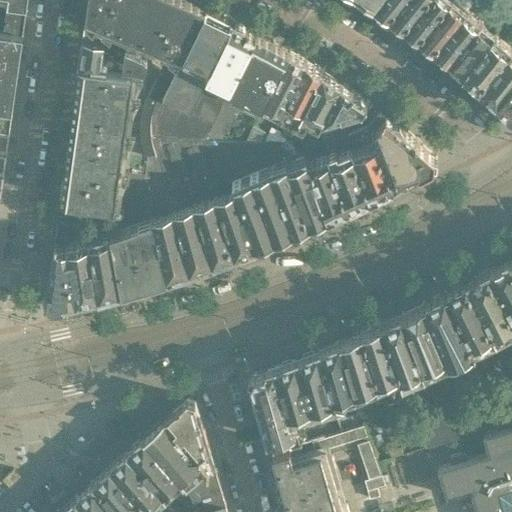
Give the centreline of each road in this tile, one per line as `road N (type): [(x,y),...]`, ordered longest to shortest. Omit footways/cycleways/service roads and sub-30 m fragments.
road 1 (tertiary): [(500,165),(326,257),(200,306),(14,343)]
road 2 (residential): [(14,343),(10,306),(52,0)]
road 3 (tertiary): [(204,346),(511,215)]
road 4 (residential): [(500,165),(441,106),(288,0)]
road 5 (tertiary): [(28,396),(71,391),(204,346)]
road 6 (residential): [(253,511),(204,346)]
road 7 (residential): [(0,505),(40,469),(28,396)]
